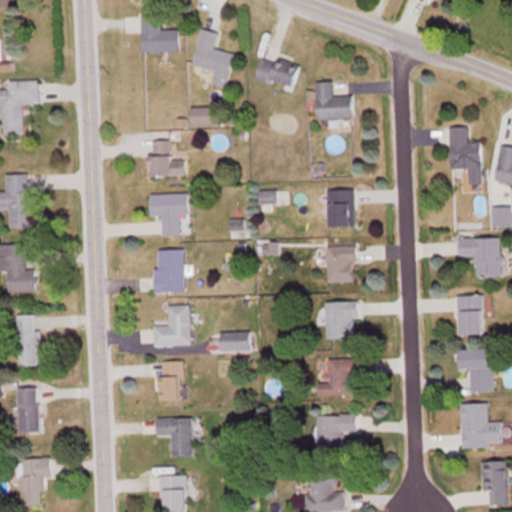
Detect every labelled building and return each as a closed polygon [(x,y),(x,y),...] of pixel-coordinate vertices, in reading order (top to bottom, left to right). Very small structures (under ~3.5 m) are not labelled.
[(146,54),(182,54),(182,32),(165,32),(165,18),(146,18),(146,54)] [(218,51),(222,35),(204,31),(197,68),(216,72),(213,87),(230,91),(237,55),(218,51)] [(274,88),(276,83),(296,90),(303,71),(267,58),(258,82),(274,88)] [(0,92),(0,123),(6,123),(6,138),(27,137),(26,107),(42,107),(42,83),(11,84),(11,92),(0,92)] [(356,99),(337,99),(336,84),(320,85),(321,122),(357,121),(356,99)] [(223,110),(194,110),(194,128),(223,128),(223,110)] [(485,144),(471,144),(471,130),(454,130),(455,172),(472,172),(472,186),(486,185),(485,144)] [(189,179),(189,162),(175,162),(175,144),(155,143),(155,179),(189,179)] [(499,184),(511,185),(511,148),(505,148),(499,184)] [(34,230),(33,177),(9,177),(9,195),(0,195),(0,211),(13,211),(13,230),(34,230)] [(359,229),(359,192),(332,192),(332,229),(359,229)] [(153,197),(154,218),(166,218),(166,237),(187,237),(186,218),(192,217),(191,196),(153,197)] [(463,240),(463,260),(479,260),(479,279),(505,279),(505,240),(463,240)] [(3,247),(3,277),(10,277),(10,294),(39,293),(38,272),(29,272),(29,247),(3,247)] [(358,249),(330,249),(330,284),(358,284),(358,249)] [(160,252),(160,294),(188,294),(188,252),(160,252)] [(488,298),(461,298),(461,337),(488,337),(488,298)] [(330,340),(360,340),(360,304),(330,304),(330,340)] [(157,328),(157,348),(194,348),(194,308),(172,308),(172,328),(157,328)] [(20,316),(20,368),(42,367),(42,332),(38,332),(38,316),(20,316)] [(226,334),(226,353),(254,353),(254,334),(226,334)] [(474,371),(474,394),(497,393),(497,350),(465,351),(465,372),(474,371)] [(355,376),(364,376),(364,358),(331,359),(331,394),(355,394),(355,376)] [(163,403),(186,403),(186,364),(163,364),(163,403)] [(21,389),(21,435),(44,435),(44,389),(21,389)] [(492,405),(466,405),(466,449),(506,449),(506,424),(492,424),(492,405)] [(361,418),(330,417),(328,453),(346,454),(346,434),(360,434),(361,418)] [(197,459),(197,420),(174,420),(174,459),(197,459)] [(47,480),(54,479),(54,460),(24,461),(25,508),(47,508),(47,480)] [(486,494),(492,494),(493,507),(511,506),(511,463),(486,464),(486,494)] [(348,511),(348,494),(339,494),(339,473),(310,473),(311,497),(308,497),(308,511),(348,511)] [(190,511),(190,478),(165,478),(164,511),(190,511)]
